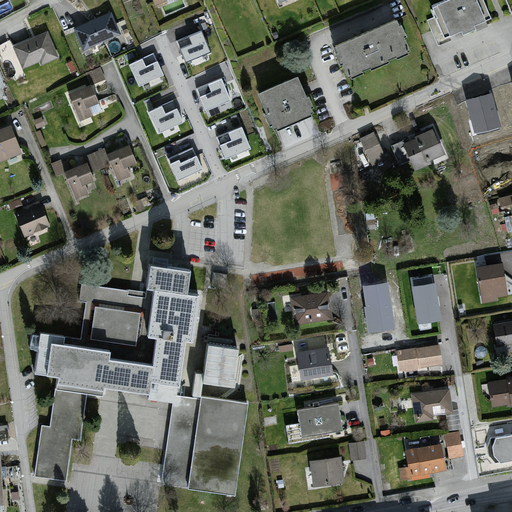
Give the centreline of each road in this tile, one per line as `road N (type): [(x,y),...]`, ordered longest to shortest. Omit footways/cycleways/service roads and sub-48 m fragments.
road 1 (residential): [(0,278),(511,58)]
road 2 (residential): [(0,278),(31,511)]
road 3 (tertiary): [(511,490),(378,511)]
